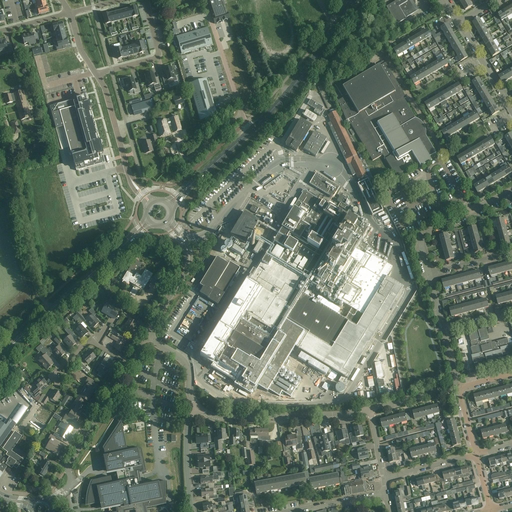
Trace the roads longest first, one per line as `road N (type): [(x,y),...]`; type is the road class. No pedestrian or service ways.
road 1 (secondary): [(186,188),(295,83),(352,0)]
road 2 (residential): [(197,406),(186,362),(146,335),(188,268),(187,245)]
road 3 (secondary): [(0,355),(130,238)]
road 4 (residential): [(370,408),(235,417),(197,406)]
road 5 (residential): [(149,203),(132,184),(96,73)]
road 6 (residential): [(68,487),(68,466),(129,363)]
road 7 (residential): [(429,273),(424,233),(511,189)]
road 8 (residential): [(96,73),(157,57),(142,0)]
